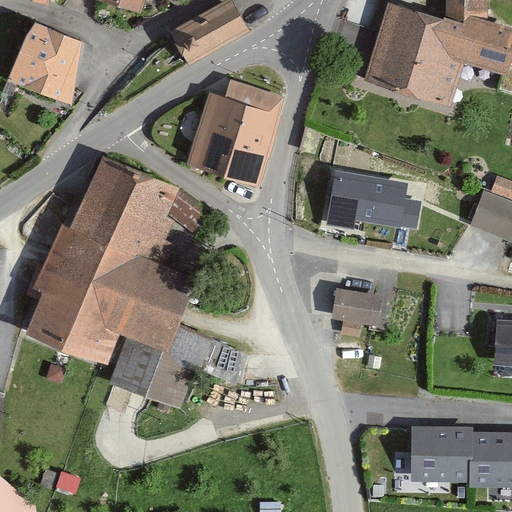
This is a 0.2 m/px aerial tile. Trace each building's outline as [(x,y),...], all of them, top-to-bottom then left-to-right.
[(101,0),(101,2),(139,15),(143,0),(101,0)] [(231,0),(229,0),(175,30),(191,59),(247,29),(231,0)] [(459,0),(459,22),(399,6),(373,86),(455,111),(470,63),(499,72),(511,29),(511,28),(498,25),(498,0),(459,0)] [(29,31),(11,75),(70,99),(80,38),(37,21),(29,31)] [(262,187),(289,99),(231,82),(226,98),(213,94),(191,166),(262,187)] [(102,157),(68,230),(169,267),(178,246),(169,243),(177,221),(200,236),(215,216),(181,189),(102,157)] [(511,194),(511,176),(499,172),(494,188),(511,194)] [(412,184),(340,174),(333,219),(420,232),(424,206),(409,204),(412,184)] [(511,240),(511,205),(479,194),(468,224),(511,240)] [(204,280),(169,267),(68,230),(57,226),(31,295),(36,297),(23,332),(120,368),(113,385),(186,412),(199,375),(205,377),(219,338),(187,326),(204,280)] [(384,322),(388,295),(343,289),(339,316),(384,322)] [(511,316),(498,316),(496,362),(511,362),(511,316)] [(479,424),(414,421),(412,469),(478,471),(479,424)] [(511,425),(479,424),(478,471),(478,476),(511,476),(511,425)] [(0,511),(37,511),(35,480),(0,481),(0,511)]
